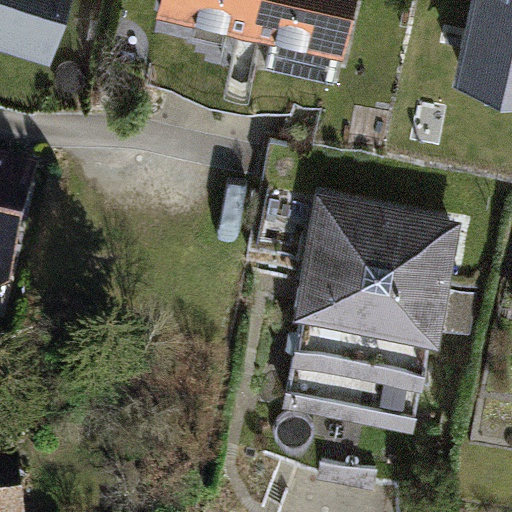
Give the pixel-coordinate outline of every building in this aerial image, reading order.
[(61,0),(0,0),(0,53),(43,66),(61,0)] [(352,0),(151,0),(148,18),(338,62),(352,0)] [(511,0),(477,0),(463,63),(511,74),(511,0)] [(0,277),(19,179),(0,175),(0,277)] [(455,229),(311,197),(284,315),(429,347),(455,229)]
